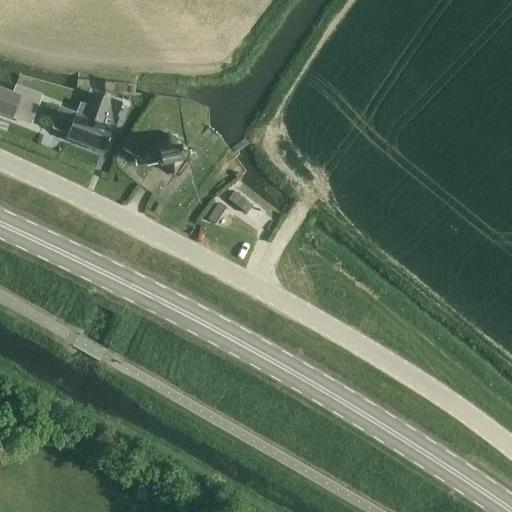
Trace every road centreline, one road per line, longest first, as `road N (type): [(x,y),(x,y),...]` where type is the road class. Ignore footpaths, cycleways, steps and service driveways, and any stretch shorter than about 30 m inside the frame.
road 1 (unclassified): [(511,448),(351,339),(0,160)]
road 2 (primary): [(510,511),(296,376),(0,224)]
